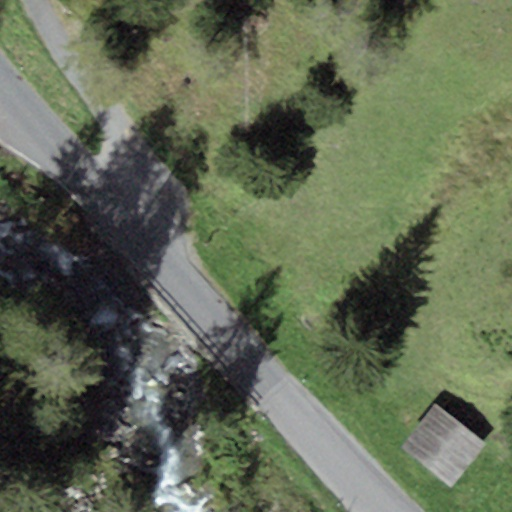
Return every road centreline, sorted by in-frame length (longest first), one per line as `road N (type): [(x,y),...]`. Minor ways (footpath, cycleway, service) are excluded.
road 1 (tertiary): [(0,84),(381,511)]
road 2 (track): [(105,201),(89,85),(40,0)]
